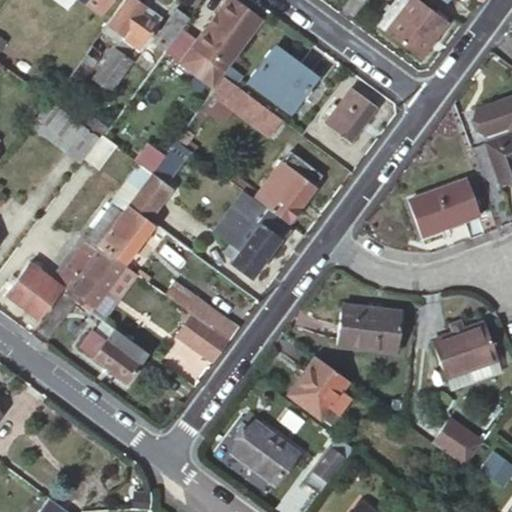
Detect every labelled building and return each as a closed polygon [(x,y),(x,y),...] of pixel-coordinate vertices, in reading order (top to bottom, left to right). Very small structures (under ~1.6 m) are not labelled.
[(84,0),(102,13),(110,0),(84,0)] [(146,6),(136,0),(123,0),(102,31),(119,43),(94,78),(111,91),(158,25),(141,13),(146,6)] [(227,0),(182,61),(216,87),(224,76),(231,66),(264,21),(235,0),(227,0)] [(417,0),(394,0),(377,25),(421,57),(446,22),(417,0)] [(153,41),(164,51),(189,18),(177,9),(153,41)] [(92,44),(52,100),(63,108),(69,100),(103,53),(92,44)] [(317,77),(275,47),(250,81),(290,112),(317,77)] [(243,75),(231,66),(224,76),(237,84),(243,75)] [(269,136),(282,118),(237,84),(224,76),(216,87),(214,89),(210,95),(177,141),(185,147),(210,114),(224,124),(234,111),(269,136)] [(376,106),(351,88),(325,123),(350,142),(376,106)] [(509,125),(511,133),(511,97),(474,111),(483,135),(509,125)] [(52,100),(50,99),(31,126),(79,161),(99,134),(63,108),(52,100)] [(69,100),(63,108),(99,134),(102,136),(107,128),(69,100)] [(511,133),(486,143),(500,181),(511,176),(511,133)] [(101,166),(115,145),(102,136),(88,156),(101,166)] [(166,184),(191,151),(185,147),(177,141),(176,142),(153,172),(166,184)] [(255,198),(288,222),(290,220),(292,221),(300,210),(300,208),(299,207),(315,186),(314,185),(322,175),(290,151),(255,198)] [(140,189),(153,172),(143,165),(141,164),(128,181),(140,189)] [(171,188),(166,184),(153,172),(140,189),(128,204),(148,219),(171,188)] [(467,179),(408,201),(420,234),(479,212),(467,179)] [(128,204),(140,189),(128,181),(112,204),(123,212),(128,204)] [(252,276),(290,224),(288,222),(255,198),(249,193),(222,229),(237,240),(233,248),(239,252),(232,262),(252,276)] [(62,286),(66,288),(98,245),(123,212),(112,204),(55,280),(30,261),(17,278),(12,274),(7,281),(12,285),(4,294),(38,320),(62,286)] [(124,265),(154,224),(148,219),(128,204),(123,212),(98,245),(124,265)] [(66,288),(64,292),(76,301),(90,311),(108,288),(121,297),(137,275),(136,273),(124,265),(98,245),(66,288)] [(229,340),(239,327),(173,279),(163,293),(179,304),(229,340)] [(108,288),(90,311),(104,320),(104,321),(121,297),(108,288)] [(76,301),(64,292),(31,334),(44,344),(76,301)] [(229,340),(179,304),(176,309),(184,314),(182,317),(187,321),(177,335),(213,361),(229,340)] [(400,312),(342,305),(337,345),(396,352),(400,312)] [(462,319),(449,323),(453,334),(466,330),(462,319)] [(104,320),(95,332),(106,339),(114,328),(104,321),(104,320)] [(453,334),(433,342),(445,377),(497,358),(484,323),(466,330),(453,334)] [(125,381),(147,352),(114,328),(106,339),(95,332),(92,329),(80,347),(125,381)] [(348,380),(317,357),(288,394),(320,416),(328,406),(338,413),(350,398),(339,390),(348,380)] [(497,358),(445,377),(450,390),(502,371),(497,358)] [(328,406),(320,416),(332,426),(341,415),(338,413),(328,406)] [(462,464),(481,438),(447,413),(428,439),(462,464)] [(294,452),(252,421),(230,451),(273,482),(294,452)] [(511,478),(511,464),(498,454),(483,474),(504,490),(511,478)] [(66,511),(51,501),(42,511),(66,511)] [(372,511),(360,503),(353,511),(372,511)]
